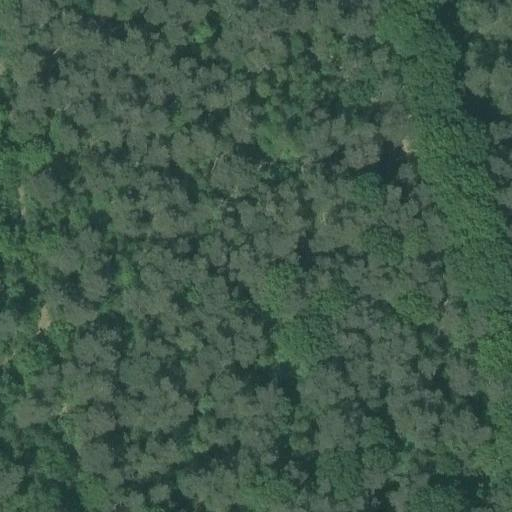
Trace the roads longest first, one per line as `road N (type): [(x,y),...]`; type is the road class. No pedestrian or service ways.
road 1 (track): [(86,511),(0,94)]
road 2 (track): [(511,337),(419,0)]
